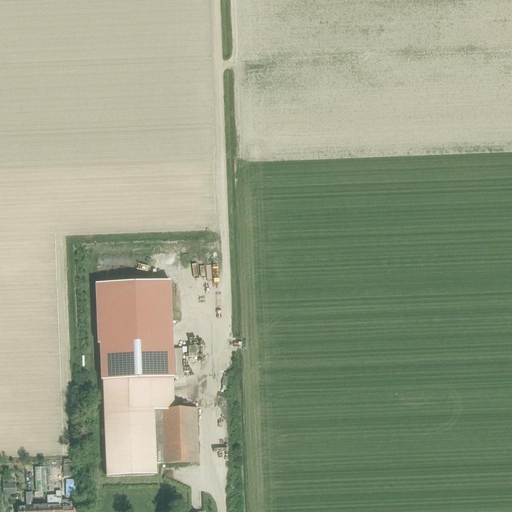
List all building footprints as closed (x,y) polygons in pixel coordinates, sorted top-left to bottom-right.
[(173,379),(169,282),(95,285),(97,346),(99,346),(100,382),(102,382),(160,380),(173,379)] [(161,464),(198,463),(196,410),(159,411),(161,464)] [(152,411),(103,413),(105,477),(155,476),(154,464),(161,464),(159,411),(152,411)] [(62,465),(63,477),(73,477),(73,465),(62,465)] [(46,492),(44,467),(34,468),(35,492),(46,492)] [(14,484),(12,484),(12,480),(2,480),(2,496),(4,496),(4,498),(9,498),(9,495),(15,495),(14,484)] [(73,480),(65,480),(65,496),(73,496),(73,480)] [(46,511),(61,511),(61,492),(55,492),(55,499),(52,499),(53,505),(46,506),(46,511)] [(31,511),(32,506),(31,493),(26,493),(26,506),(17,507),(17,511),(31,511)]
